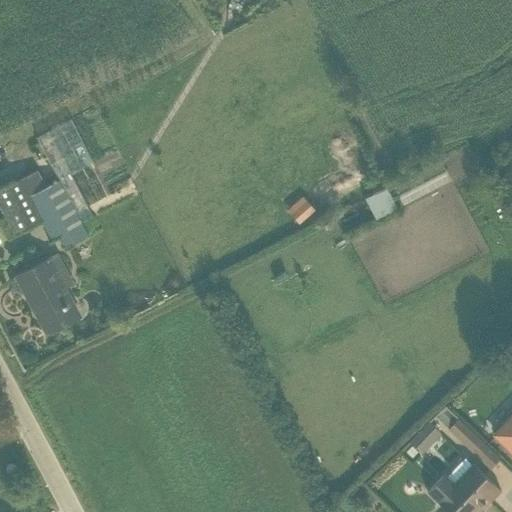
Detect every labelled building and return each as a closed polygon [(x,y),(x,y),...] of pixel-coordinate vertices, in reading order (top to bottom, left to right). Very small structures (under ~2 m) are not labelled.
[(172,157),(207,140),(195,118),(189,116),(192,102),(179,99),(181,90),(173,76),(178,54),(76,106),(70,93),(48,105),(43,124),(24,134),(37,159),(7,174),(39,237),(48,233),(54,245),(78,233),(109,295),(110,295),(147,276),(140,263),(145,242),(154,237),(139,234),(157,225),(162,203),(161,203),(172,157)] [(0,69),(0,162),(0,161),(0,124),(21,114),(0,69)] [(0,176),(0,231),(0,232),(27,219),(6,174),(0,176)] [(385,187),(390,200),(422,188),(417,174),(385,187)] [(14,276),(46,335),(89,312),(57,253),(14,276)] [(511,414),(492,436),(511,455),(511,414)] [(419,418),(398,435),(410,450),(431,433),(419,418)] [(428,493),(447,511),(479,511),(500,491),(470,464),(454,481),(446,474),(428,493)]
